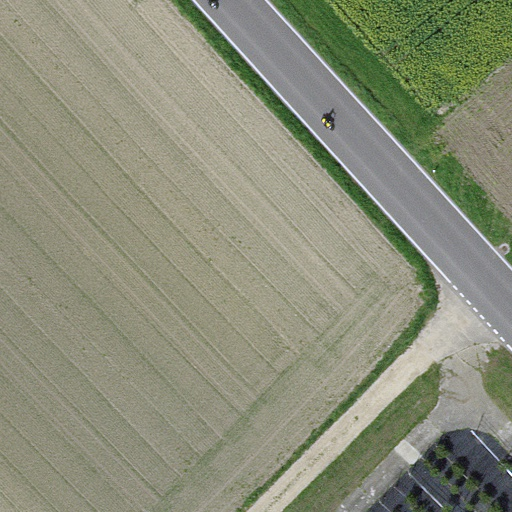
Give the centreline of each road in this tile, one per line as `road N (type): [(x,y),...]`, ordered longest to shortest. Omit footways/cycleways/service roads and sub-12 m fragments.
road 1 (secondary): [(220,0),(511,323)]
road 2 (track): [(254,511),(476,285)]
